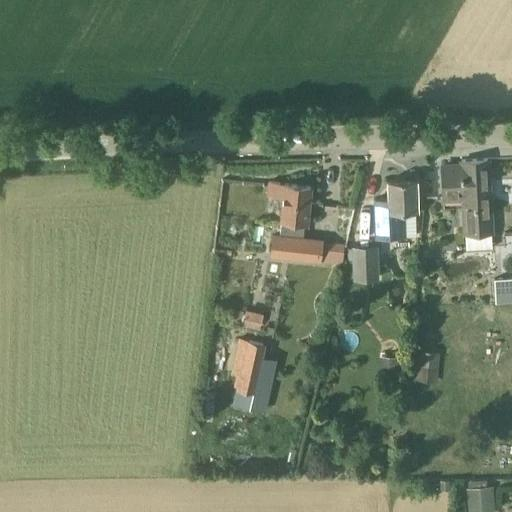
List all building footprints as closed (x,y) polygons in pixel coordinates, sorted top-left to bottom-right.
[(487,158),(461,160),(461,165),(442,166),(444,199),(463,198),(465,235),(491,233),(487,158)] [(404,233),(415,233),(414,210),(416,210),(415,179),(388,179),(389,199),(376,199),(375,238),(404,238),(404,233)] [(323,224),(306,222),(310,186),(269,181),(268,193),(283,195),(275,240),(299,243),(297,260),(314,263),(315,254),(317,255),(323,224)] [(338,243),(335,243),(333,262),(342,263),(344,244),(338,243)] [(377,247),(355,248),(356,280),(379,278),(377,247)] [(511,277),(494,279),(495,303),(511,302),(511,277)] [(238,306),(236,321),(261,325),(263,310),(238,306)] [(264,343),(240,337),(235,358),(244,360),(239,377),(230,375),(227,385),(237,387),(234,402),(249,406),(264,343)] [(440,352),(419,350),(415,380),(436,382),(440,352)] [(378,376),(397,377),(399,357),(379,355),(378,376)] [(410,451),(408,463),(417,464),(418,452),(410,451)] [(450,480),(440,480),(440,489),(450,489),(450,480)] [(468,493),(468,511),(495,509),(494,491),(472,493),(468,493)]
